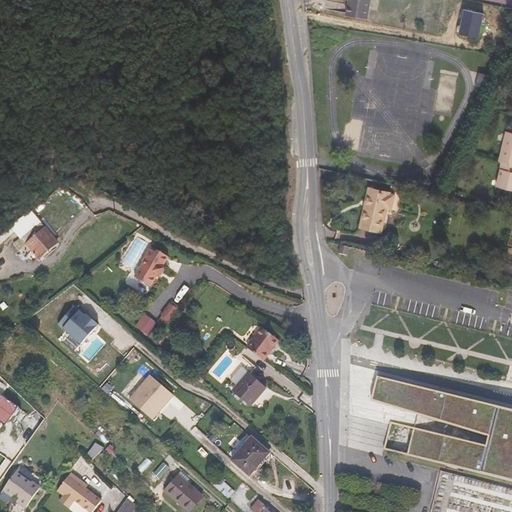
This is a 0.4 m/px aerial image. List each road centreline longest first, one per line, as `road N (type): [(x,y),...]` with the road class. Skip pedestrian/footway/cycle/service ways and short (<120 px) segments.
road 1 (tertiary): [(320,343),(293,0)]
road 2 (track): [(75,185),(279,287),(316,295)]
road 3 (residential): [(320,343),(511,397)]
road 4 (tertiary): [(330,511),(320,343)]
